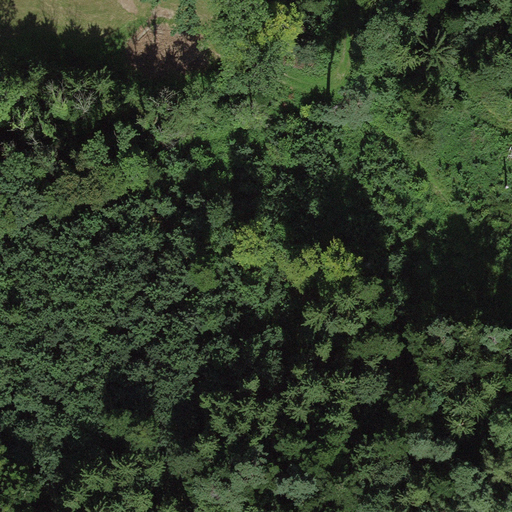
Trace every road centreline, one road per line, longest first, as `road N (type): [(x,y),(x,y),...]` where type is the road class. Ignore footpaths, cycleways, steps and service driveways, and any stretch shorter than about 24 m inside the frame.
road 1 (track): [(171,5),(324,58),(327,0)]
road 2 (track): [(324,58),(469,151),(511,162)]
